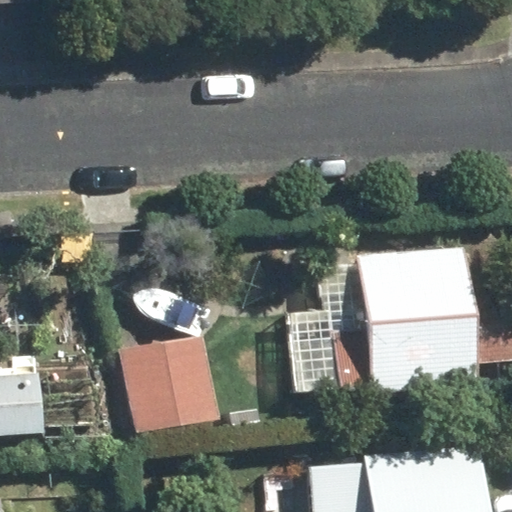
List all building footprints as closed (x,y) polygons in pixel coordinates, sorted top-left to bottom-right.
[(0,0),(0,14),(39,13),(38,0),(0,0)] [(347,394),(441,386),(431,262),(336,270),(347,394)] [(201,412),(185,342),(102,360),(118,430),(201,412)] [(0,385),(0,433),(23,433),(20,384),(0,385)] [(450,511),(443,458),(339,472),(344,511),(450,511)]
